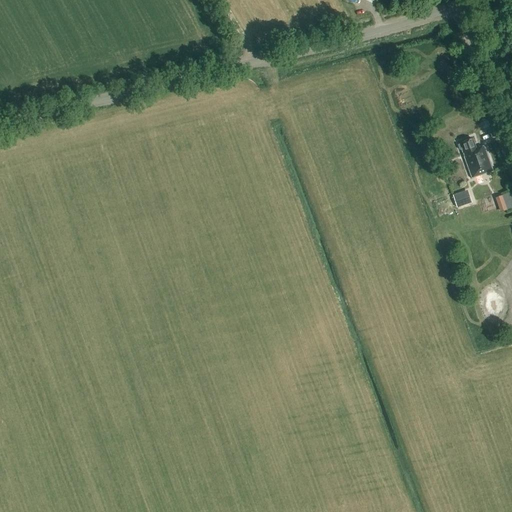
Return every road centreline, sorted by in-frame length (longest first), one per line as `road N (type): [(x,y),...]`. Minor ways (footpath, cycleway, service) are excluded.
road 1 (unclassified): [(0,125),(477,0)]
road 2 (track): [(459,6),(511,152)]
